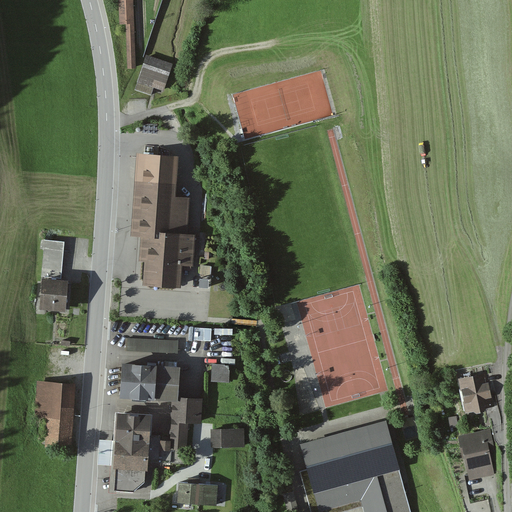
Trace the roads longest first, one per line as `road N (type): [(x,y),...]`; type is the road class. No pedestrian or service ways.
road 1 (tertiary): [(90,0),(107,146),(83,511)]
road 2 (track): [(275,42),(207,56),(195,98),(107,123)]
road 3 (unclassified): [(509,511),(511,322)]
